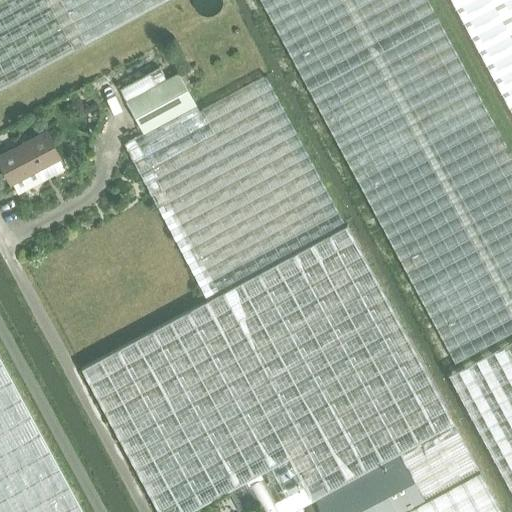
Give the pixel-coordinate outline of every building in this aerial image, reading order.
[(0,0),(0,90),(166,0),(0,0)] [(221,0),(193,0),(193,1),(193,3),(194,5),(195,8),(196,10),(198,12),(199,13),(202,14),(204,15),(206,16),(209,16),(211,15),(214,14),(216,13),(218,11),(219,10),(221,7),(221,5),(222,3),(222,0),(221,0)] [(259,0),(416,291),(454,364),(511,332),(511,158),(427,0),(259,0)] [(511,0),(450,0),(511,114),(511,339),(448,375),(511,493),(511,0)] [(120,90),(143,133),(124,143),(206,298),(344,225),(266,78),(201,113),(179,74),(166,81),(159,68),(120,90)] [(88,85),(80,89),(87,101),(94,97),(88,85)] [(0,162),(10,183),(12,182),(17,193),(43,180),(38,169),(60,158),(46,131),(0,154),(0,162)] [(230,289),(79,371),(156,511),(190,511),(234,488),(263,473),(278,501),(302,487),(310,502),(313,500),(319,511),(499,511),(478,472),(378,289),(344,227),(230,289)] [(0,511),(81,511),(0,360),(0,511)]
